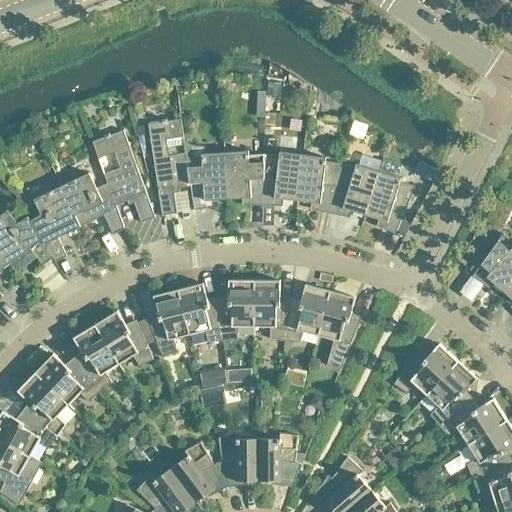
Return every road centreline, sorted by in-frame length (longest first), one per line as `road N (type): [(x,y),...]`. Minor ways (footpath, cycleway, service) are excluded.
road 1 (residential): [(0,359),(78,296),(140,266),(195,255),(317,255),(406,288)]
road 2 (residential): [(406,288),(511,83)]
road 3 (tertiary): [(511,77),(390,0)]
road 4 (residential): [(511,380),(406,288)]
